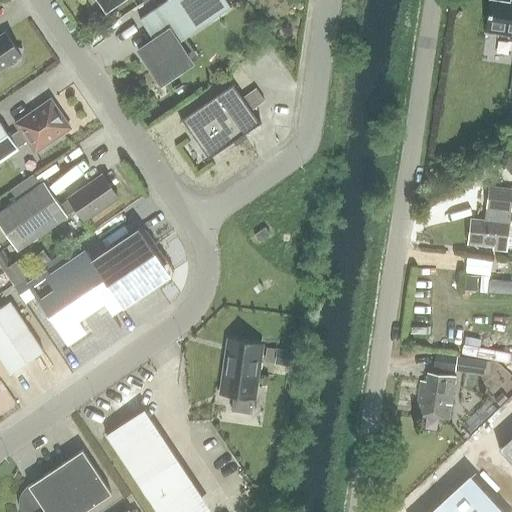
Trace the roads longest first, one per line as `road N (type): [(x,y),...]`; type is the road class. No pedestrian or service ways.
road 1 (unclassified): [(354,511),(432,0)]
road 2 (residential): [(0,449),(192,312),(206,282),(207,252),(195,223)]
road 3 (residential): [(195,223),(297,156),(311,135),(331,0)]
road 4 (residential): [(195,223),(43,0)]
